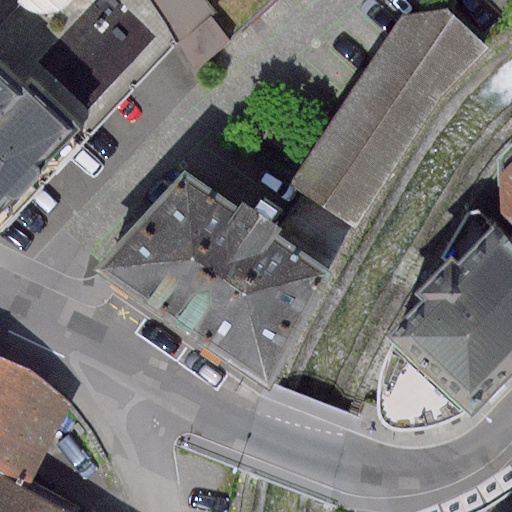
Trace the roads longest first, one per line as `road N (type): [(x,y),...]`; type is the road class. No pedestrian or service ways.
road 1 (residential): [(511,406),(444,465),(385,470),(124,367)]
road 2 (residential): [(0,313),(124,367)]
